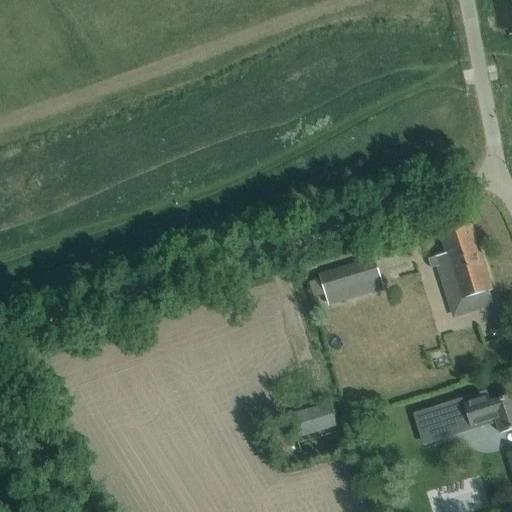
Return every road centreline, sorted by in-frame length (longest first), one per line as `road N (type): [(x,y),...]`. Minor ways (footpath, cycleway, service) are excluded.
road 1 (unclassified): [(0,331),(505,175)]
road 2 (unclassified): [(505,175),(475,0)]
